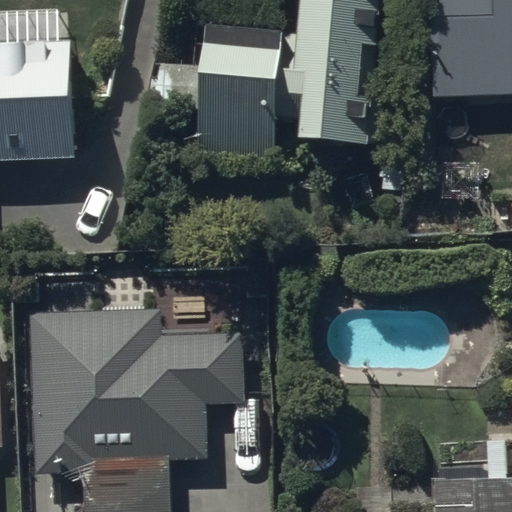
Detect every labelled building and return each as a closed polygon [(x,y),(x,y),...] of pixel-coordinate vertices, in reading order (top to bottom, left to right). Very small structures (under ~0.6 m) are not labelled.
[(384,0),(304,0),(300,43),(209,33),(200,160),(277,164),(278,130),(300,127),(298,152),(370,154),(384,0)] [(511,0),(429,0),(431,105),(511,104),(511,209),(493,209),(493,237),(511,236),(511,0)] [(69,51),(0,52),(0,170),(76,168),(75,117),(69,117),(69,51)] [(158,316),(33,319),(35,480),(87,479),(87,511),(174,511),(174,465),(208,465),(207,408),(243,407),(242,341),(209,341),(209,321),(158,322),(158,316)] [(511,511),(511,487),(432,488),(433,511),(511,511)]
